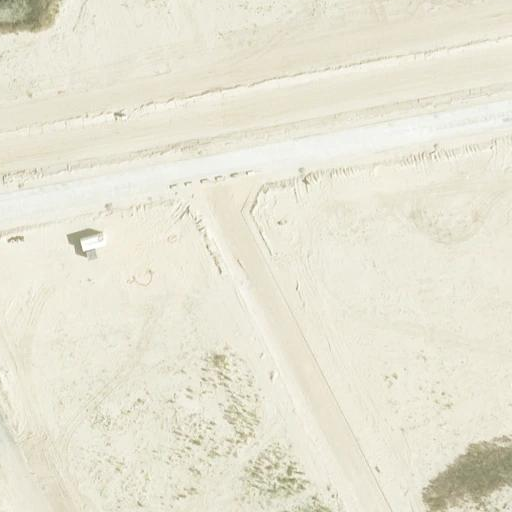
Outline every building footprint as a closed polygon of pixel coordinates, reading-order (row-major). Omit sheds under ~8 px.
[(51,239),(30,243),(47,277),(68,273),(51,239)] [(30,243),(9,247),(27,281),(47,277),(30,243)] [(9,247),(0,248),(0,273),(6,285),(27,281),(9,247)] [(20,309),(0,319),(0,342),(29,328),(20,309)] [(29,328),(0,342),(0,365),(38,346),(29,328)] [(38,346),(0,365),(0,371),(7,385),(47,364),(38,346)] [(47,364),(7,385),(16,403),(57,383),(47,364)] [(57,383),(16,403),(25,422),(66,401),(57,383)] [(96,411),(53,433),(63,453),(106,431),(96,411)] [(106,431),(63,453),(73,473),(117,451),(106,431)] [(117,451),(73,473),(84,493),(127,472),(117,451)] [(127,472),(84,493),(93,511),(97,511),(137,492),(127,472)] [(147,511),(137,492),(97,511),(147,511)]
